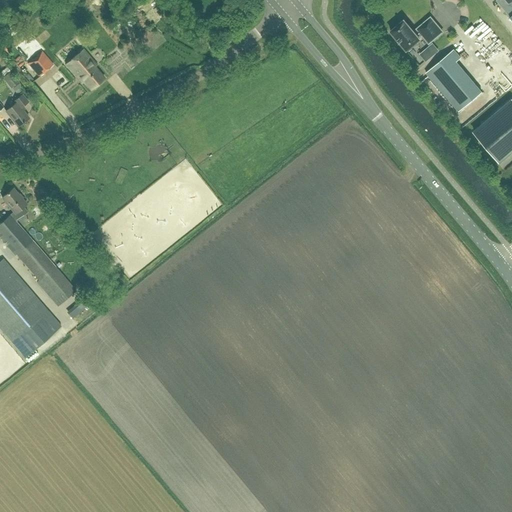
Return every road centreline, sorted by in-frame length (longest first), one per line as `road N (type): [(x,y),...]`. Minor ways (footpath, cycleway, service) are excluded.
road 1 (secondary): [(499,263),(289,8)]
road 2 (unclassified): [(0,159),(73,139),(182,86),(289,8)]
